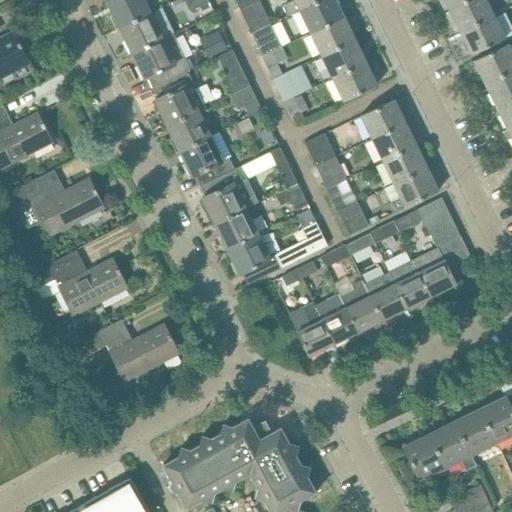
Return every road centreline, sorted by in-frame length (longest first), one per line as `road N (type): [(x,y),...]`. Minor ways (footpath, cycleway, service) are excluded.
road 1 (residential): [(243,370),(51,0)]
road 2 (residential): [(511,267),(381,0)]
road 3 (residential): [(0,507),(243,370)]
road 4 (residential): [(332,401),(511,310)]
road 5 (residential): [(392,511),(332,401)]
